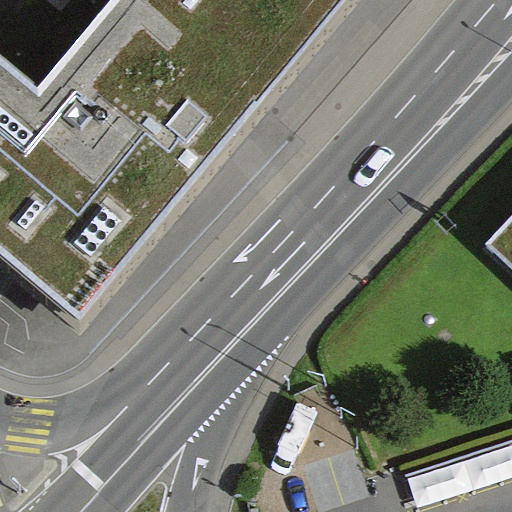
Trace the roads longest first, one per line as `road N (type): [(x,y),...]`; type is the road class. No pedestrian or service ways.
road 1 (primary): [(247,326),(511,31)]
road 2 (residential): [(188,511),(247,326)]
road 3 (residential): [(174,407),(59,422),(0,415)]
road 4 (primary): [(79,511),(174,407)]
